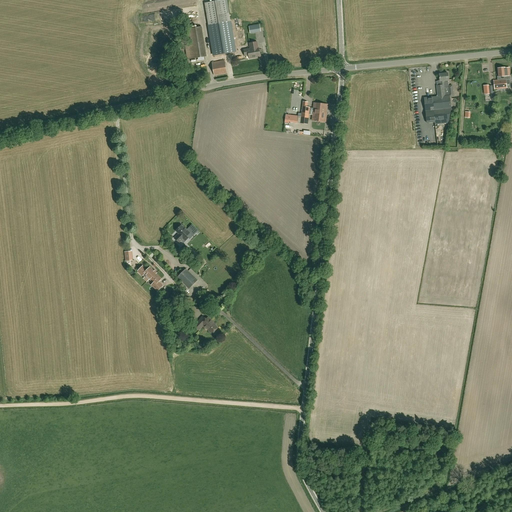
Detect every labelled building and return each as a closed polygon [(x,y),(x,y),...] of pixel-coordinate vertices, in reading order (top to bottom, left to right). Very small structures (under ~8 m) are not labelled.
[(235,52),(230,22),(231,22),(227,0),(221,0),(205,3),(208,26),(209,26),(214,55),(235,52)] [(203,56),(200,26),(186,28),(187,44),(184,44),(186,58),(203,56)] [(250,50),(250,49),(244,50),(245,56),(249,55),(249,59),(253,58),(253,57),(260,56),(258,49),(250,50)] [(214,76),(227,73),(225,61),(212,63),(214,76)] [(509,67),(501,68),(502,71),(503,71),(503,76),(505,76),(505,79),(502,80),(494,81),(494,89),(507,88),(506,84),(510,84),(509,79),(510,79),(509,67)] [(438,97),(432,97),(424,98),(426,111),(427,123),(435,122),(435,125),(448,123),(449,120),(449,116),(451,109),(449,97),(453,96),(453,93),(449,93),(448,86),(448,81),(448,73),(447,73),(444,74),(444,72),(440,73),(440,74),(439,74),(440,81),(441,85),(436,86),(438,97)] [(303,102),(301,123),(307,124),(309,108),(307,107),(307,102),(303,102)] [(313,114),(326,116),(327,105),(314,103),(313,114)] [(185,228),(184,228),(181,225),(176,231),(179,234),(174,238),(179,243),(183,239),(185,241),(188,238),(187,236),(190,233),(185,228)] [(138,271),(143,276),(145,273),(147,275),(150,279),(150,280),(153,283),(151,285),(155,289),(158,291),(160,288),(163,286),(158,282),(161,279),(156,274),(154,272),(150,267),(147,270),(143,266),(138,271)] [(189,289),(197,280),(186,269),(177,277),(189,289)] [(212,323),(213,322),(207,317),(206,319),(203,316),(194,325),(199,330),(203,326),(212,334),(217,328),(212,323)]
